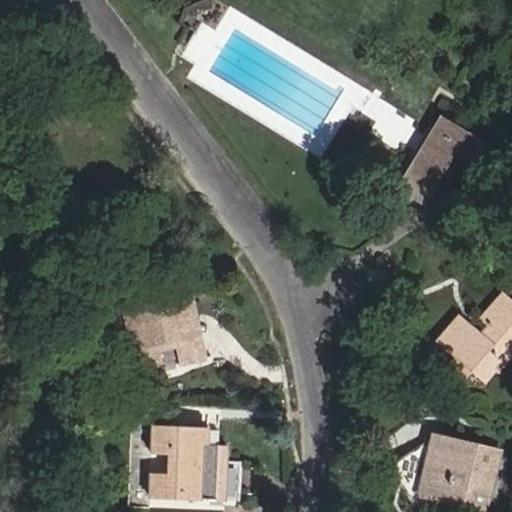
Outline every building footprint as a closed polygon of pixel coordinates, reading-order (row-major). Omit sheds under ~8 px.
[(474,93),(463,89),(429,75),(398,151),(413,158),(422,162),(447,107),(466,114),(474,93)] [(173,290),(166,286),(158,289),(153,293),(127,300),(131,312),(114,317),(128,363),(153,356),(152,354),(150,344),(163,340),(166,351),(171,365),(191,358),(178,321),(182,314),(173,290)] [(511,305),(498,295),(480,321),(488,327),(480,338),(456,320),(436,346),(456,360),(447,372),(462,383),(470,372),(484,384),(493,371),(501,377),(511,362),(511,305)] [(150,344),(152,354),(166,351),(163,340),(150,344)] [(197,420),(144,419),(143,450),(164,450),(164,471),(144,471),(143,493),(219,494),(219,438),(197,437),(197,420)] [(435,467),(445,435),(396,467),(410,486),(417,463),(435,467)] [(428,491),(492,511),(509,455),(445,435),(435,467),(417,463),(410,486),(424,504),(428,491)]
